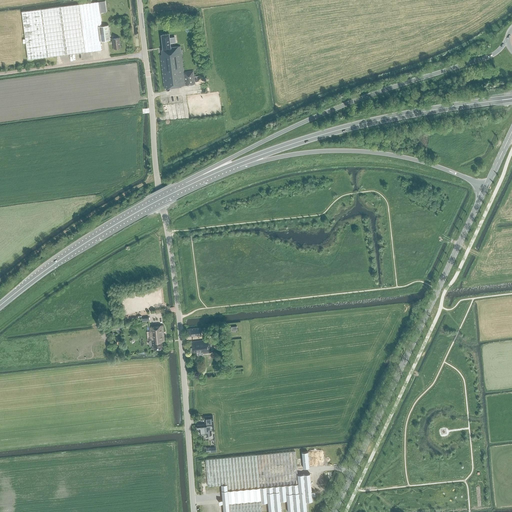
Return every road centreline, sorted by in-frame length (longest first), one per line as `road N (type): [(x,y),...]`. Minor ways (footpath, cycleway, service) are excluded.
road 1 (secondary): [(333,511),(486,187)]
road 2 (trunk): [(507,40),(477,61),(305,121),(186,186)]
road 3 (tertiary): [(162,208),(193,511)]
road 4 (trunk): [(231,166),(361,124),(511,98)]
road 5 (trunk): [(231,166),(300,153),(371,152),(486,187)]
road 6 (trunk): [(0,305),(81,245),(186,186)]
road 7 (tertiary): [(162,208),(145,54)]
road 8 (unclassified): [(0,74),(145,54)]
